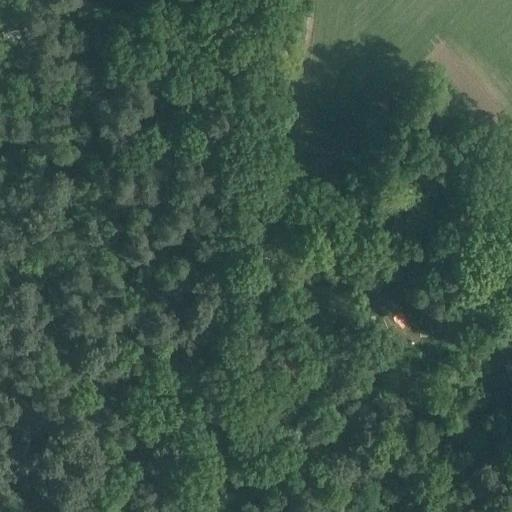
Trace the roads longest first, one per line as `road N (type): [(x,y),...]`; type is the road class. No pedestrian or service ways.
road 1 (unclassified): [(242,511),(294,0)]
road 2 (track): [(248,27),(226,70),(126,134),(66,157),(0,158)]
road 3 (track): [(289,37),(119,0)]
